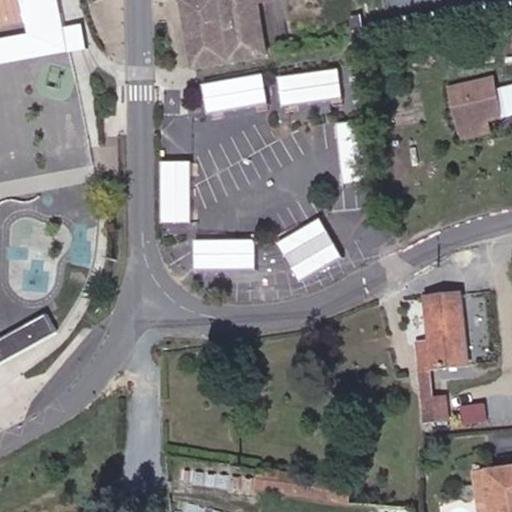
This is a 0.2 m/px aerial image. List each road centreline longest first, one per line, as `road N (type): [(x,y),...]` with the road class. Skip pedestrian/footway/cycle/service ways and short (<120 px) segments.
road 1 (tertiary): [(149,306),(309,308),(458,235),(511,221)]
road 2 (tertiary): [(146,0),(149,306)]
road 3 (residential): [(149,306),(86,377),(0,427)]
